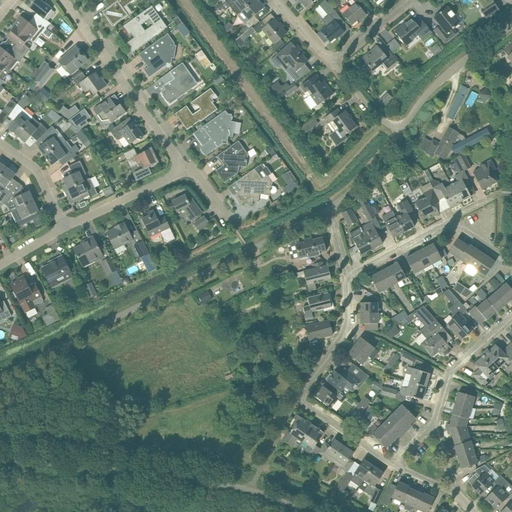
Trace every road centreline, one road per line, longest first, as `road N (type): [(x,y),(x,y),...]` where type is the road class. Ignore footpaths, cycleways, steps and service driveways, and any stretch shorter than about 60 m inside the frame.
road 1 (unclassified): [(302,511),(193,478),(0,456)]
road 2 (residential): [(388,462),(298,398),(347,325),(345,277)]
road 3 (residential): [(186,167),(61,0)]
road 4 (residential): [(511,262),(451,224),(345,277)]
road 5 (residential): [(401,127),(429,90),(511,26)]
road 6 (residential): [(434,425),(450,370),(511,310)]
road 7 (residential): [(186,167),(60,227)]
